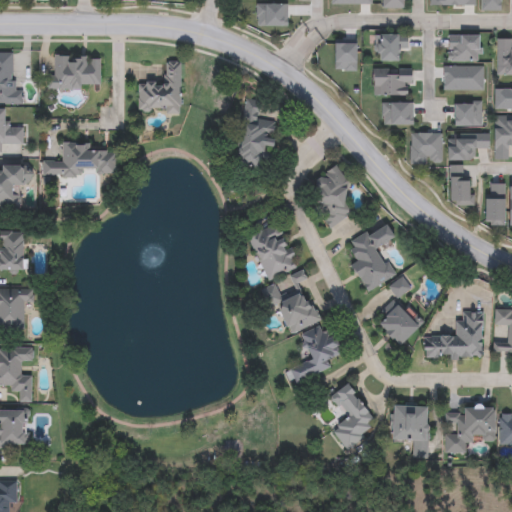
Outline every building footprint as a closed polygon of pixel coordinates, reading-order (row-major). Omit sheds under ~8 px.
[(384,0),(407,0),(407,9),(384,9),(384,0)] [(404,62),(377,62),(377,35),(402,35),(402,42),(404,42),(404,62)] [(449,61),(449,35),(481,36),(481,61),(449,61)] [(511,76),(498,76),(498,39),(511,39),(511,76)] [(0,53),(14,54),(13,91),(23,92),(23,104),(0,103),(0,53)] [(48,76),(55,76),(55,57),(101,57),(101,89),(48,89),(48,76)] [(181,63),(180,114),(138,113),(139,82),(165,83),(165,62),(181,63)] [(412,97),(376,97),(376,70),(412,70),(412,97)] [(235,166),(246,107),(259,110),(256,125),(279,130),(270,173),(235,166)] [(0,110),(8,110),(8,127),(24,127),(24,145),(3,145),(3,154),(0,154),(0,110)] [(511,147),(509,147),(509,160),(495,160),(495,118),(511,118),(511,147)] [(451,161),(450,134),(490,134),(490,149),(476,150),(476,161),(451,161)] [(43,162),(63,162),(63,146),(117,147),(117,176),(43,175),(43,162)] [(22,209),(0,208),(0,167),(27,168),(27,186),(22,186),(22,209)] [(464,180),(474,180),(474,205),(451,205),(451,167),(464,167),(464,180)] [(359,210),(332,227),(306,188),(333,170),(359,210)] [(506,184),(506,223),(488,223),(488,184),(506,184)] [(298,269),(267,282),(248,234),(279,221),(298,269)] [(369,293),(352,265),(359,260),(349,245),(386,222),(397,239),(379,250),(396,276),(369,293)] [(26,272),(0,272),(0,231),(25,231),(26,272)] [(292,278),(301,275),(304,281),(295,285),(292,278)] [(398,300),(389,288),(403,278),(411,290),(398,300)] [(278,299),(305,287),(320,322),(294,334),(278,299)] [(25,331),(0,331),(0,290),(34,290),(34,304),(25,304),(25,331)] [(379,325),(399,305),(422,328),(402,347),(379,325)] [(511,353),(495,353),(496,310),(511,310),(511,353)] [(427,360),(427,338),(457,338),(457,316),(484,316),(484,360),(427,360)] [(344,362),(293,385),(288,372),(313,361),(302,336),(328,325),(344,362)] [(33,403),(20,403),(20,389),(0,389),(0,349),(33,349),(33,403)] [(332,432),(348,419),(332,398),(349,385),(380,424),(347,450),(332,432)] [(428,445),(394,444),(395,407),(429,408),(428,445)] [(465,454),(446,454),(446,415),(464,415),(464,408),(495,408),(495,442),(465,442),(465,454)] [(0,448),(0,411),(28,411),(29,448),(0,448)] [(511,447),(500,447),(501,415),(511,415),(511,447)] [(0,511),(0,484),(15,485),(15,511),(0,511)]
